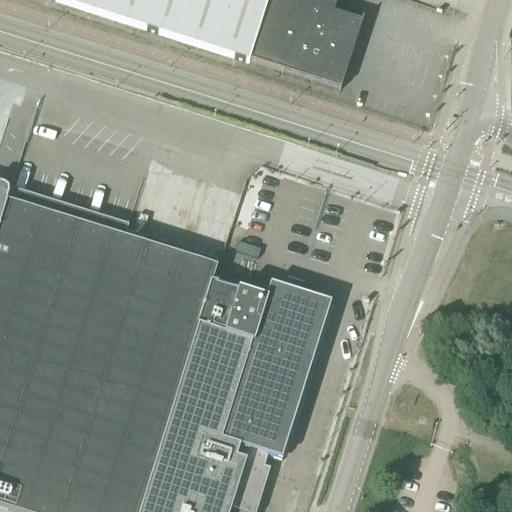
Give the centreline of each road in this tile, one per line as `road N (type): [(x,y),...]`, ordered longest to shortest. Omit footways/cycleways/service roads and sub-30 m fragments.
road 1 (residential): [(400,319),(468,112)]
road 2 (unclassified): [(338,511),(400,319)]
